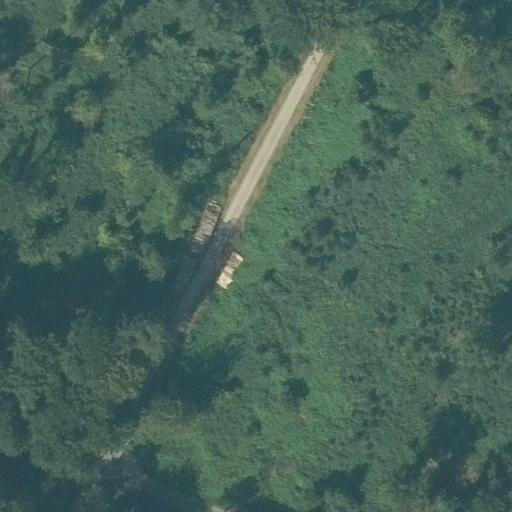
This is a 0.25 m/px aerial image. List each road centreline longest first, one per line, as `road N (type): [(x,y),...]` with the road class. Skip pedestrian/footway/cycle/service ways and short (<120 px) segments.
road 1 (track): [(90,463),(331,0)]
road 2 (track): [(217,511),(90,463)]
